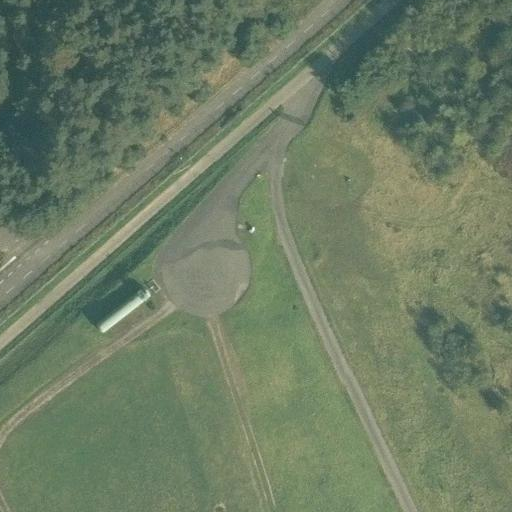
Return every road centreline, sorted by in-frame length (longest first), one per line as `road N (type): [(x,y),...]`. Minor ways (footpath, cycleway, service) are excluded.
road 1 (track): [(315,69),(273,155),(282,230),(411,511)]
road 2 (track): [(0,343),(315,69)]
road 3 (track): [(182,303),(0,438)]
road 4 (track): [(270,511),(209,311)]
